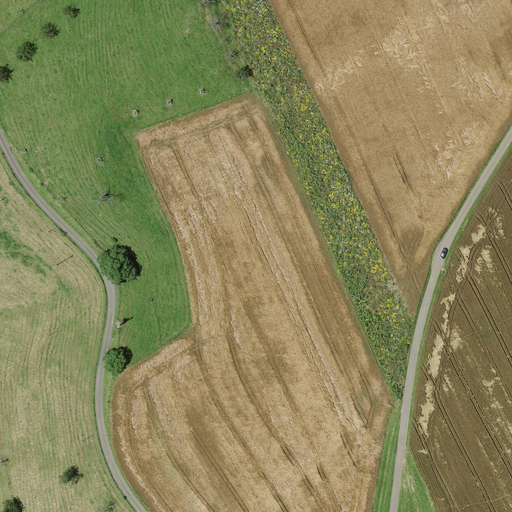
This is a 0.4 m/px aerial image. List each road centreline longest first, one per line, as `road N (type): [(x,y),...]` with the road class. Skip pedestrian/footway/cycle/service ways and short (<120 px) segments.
road 1 (track): [(142,511),(117,479),(100,422),(110,278),(22,181),(0,142)]
road 2 (track): [(511,137),(443,251),(423,312),(393,511)]
